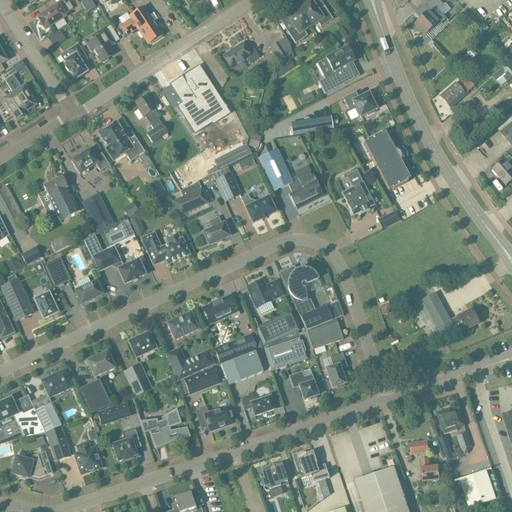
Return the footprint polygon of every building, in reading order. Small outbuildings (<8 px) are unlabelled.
[(98,6),(94,0),(89,0),(88,1),(93,10),(98,6)] [(297,7),(311,27),(317,23),(321,28),(333,20),(324,8),(318,12),(309,0),(308,0),(307,1),(306,0),(304,0),(302,1),(300,3),(299,4),(300,6),(297,7)] [(428,0),(414,13),(415,13),(421,20),(416,25),(425,36),(439,23),(441,25),(447,20),(439,11),(444,7),(445,6),(438,0),(428,0)] [(65,5),(63,1),(57,5),(57,6),(37,19),(40,23),(38,26),(43,28),(44,31),(66,18),(64,15),(73,10),(69,3),(65,5)] [(162,36),(144,7),(129,17),(131,20),(121,26),(127,36),(138,29),(148,45),(149,45),(150,46),(162,38),(161,37),(162,36)] [(311,27),(297,7),(295,9),(294,8),(292,8),(291,9),(289,10),(288,11),(287,12),(288,13),(285,15),(294,28),(287,32),(295,45),(307,37),(304,32),(311,27)] [(114,44),(105,29),(91,38),(94,41),(87,45),(92,53),(93,52),(101,64),(102,63),(104,64),(108,61),(108,59),(113,56),(108,48),(114,44)] [(60,31),(48,39),(50,43),(55,40),(58,45),(65,40),(60,31)] [(488,41),(482,46),(498,62),(503,57),(488,41)] [(288,57),(279,43),(271,49),(280,62),(288,57)] [(68,51),(60,57),(64,63),(66,66),(65,68),(68,72),(70,73),(75,80),(87,73),(81,64),(87,60),(78,45),(68,51)] [(248,54),(241,45),(222,57),(231,70),(246,60),(250,65),(259,59),(254,50),(248,54)] [(346,66),(354,62),(347,49),(323,61),(331,76),(318,83),(324,95),(354,80),(346,66)] [(511,72),(502,61),(487,76),(511,101),(511,72)] [(12,67),(1,75),(13,94),(25,113),(27,112),(28,113),(34,109),(33,107),(35,106),(32,101),(33,100),(32,96),(33,95),(27,86),(21,89),(14,78),(12,79),(11,77),(17,74),(12,67)] [(183,80),(212,124),(227,115),(211,89),(209,91),(204,83),(206,82),(199,70),(184,79),(183,80)] [(182,77),(169,85),(182,105),(178,107),(191,127),(194,132),(210,122),(183,80),(184,79),(182,77)] [(475,87),(468,78),(459,86),(457,84),(441,97),(451,109),(467,95),(466,95),(475,87)] [(26,114),(25,113),(13,94),(8,98),(3,93),(0,95),(0,112),(1,114),(7,110),(10,113),(11,112),(16,121),(26,114)] [(355,93),(342,99),(349,112),(355,108),(359,117),(360,118),(361,118),(366,115),(367,115),(367,117),(374,113),(373,112),(375,111),(376,110),(376,109),(376,110),(369,95),(368,94),(367,94),(367,95),(358,99),(355,93)] [(156,111),(147,97),(145,98),(144,97),(141,99),(141,101),(136,104),(140,110),(138,111),(143,119),(145,118),(149,125),(153,131),(146,135),(152,144),(167,134),(161,126),(162,125),(158,119),(160,118),(155,111),(156,111)] [(284,100),(290,112),(296,109),(290,97),(284,100)] [(293,137),(316,133),(314,121),(291,125),(293,137)] [(127,141),(116,124),(107,130),(106,129),(104,128),(100,131),(100,133),(101,134),(99,135),(108,149),(107,150),(106,150),(113,161),(125,154),(130,162),(145,153),(134,137),(127,141)] [(511,148),(511,124),(500,134),(511,148)] [(406,181),(410,180),(400,163),(402,162),(402,161),(402,160),(402,159),(403,158),(403,157),(402,157),(402,156),(402,155),(402,154),(401,154),(401,153),(400,151),(398,150),(397,150),(396,150),(395,149),(393,150),(384,133),(381,135),(381,134),(366,142),(366,143),(363,145),(388,191),(392,189),(392,191),(407,182),(406,181)] [(95,159),(90,150),(71,162),(80,176),(82,174),(84,175),(88,173),(88,170),(96,165),(100,172),(109,166),(102,154),(95,159)] [(292,184),(277,151),(258,159),(273,192),(273,193),(293,184),(292,183),(292,184)] [(511,177),(511,159),(509,157),(492,170),(506,187),(511,181),(511,179),(511,177)] [(252,158),(238,165),(240,169),(242,173),(251,169),(252,168),(256,166),(252,158)] [(323,197),(308,166),(294,173),(302,188),(289,195),(296,211),(323,197)] [(213,175),(215,180),(225,203),(240,196),(228,168),(213,175)] [(367,195),(362,185),(356,172),(354,173),(354,174),(355,173),(360,182),(351,186),(353,189),(342,195),(353,217),(359,213),(360,214),(359,215),(360,216),(369,211),(368,209),(373,206),(372,204),(376,202),(371,193),(367,195)] [(43,187),(52,205),(70,195),(70,194),(74,192),(70,183),(66,185),(62,177),(43,187)] [(165,191),(158,181),(149,187),(155,197),(165,191)] [(208,204),(198,183),(180,192),(183,198),(172,203),(179,217),(208,204)] [(5,187),(0,189),(0,193),(4,202),(11,198),(5,187)] [(79,212),(70,195),(52,205),(60,222),(79,212)] [(113,225),(98,195),(83,203),(88,212),(98,233),(113,225)] [(251,202),(248,196),(240,199),(252,224),(261,220),(262,221),(267,218),(266,218),(275,213),(268,198),(256,204),(256,203),(252,201),(251,202)] [(138,212),(133,203),(123,210),(128,218),(138,212)] [(382,230),(399,222),(395,213),(378,221),(382,230)] [(136,235),(144,232),(138,217),(131,220),(136,235)] [(221,226),(218,219),(209,223),(212,230),(203,234),(204,237),(203,238),(206,244),(207,243),(209,247),(229,237),(223,225),(221,226)] [(0,242),(9,237),(2,223),(0,223),(0,242)] [(161,249),(154,234),(141,240),(153,267),(165,261),(167,266),(189,256),(182,239),(179,240),(179,239),(177,237),(174,237),(170,239),(169,241),(169,244),(169,245),(161,249)] [(65,236),(61,238),(65,248),(70,245),(65,236)] [(41,259),(35,247),(28,251),(20,255),(26,267),(41,259)] [(123,268),(113,248),(92,258),(99,272),(111,267),(118,270),(124,285),(132,282),(137,280),(137,279),(145,276),(138,261),(123,268)] [(92,260),(88,251),(81,254),(85,263),(92,260)] [(20,269),(13,259),(6,263),(13,273),(20,269)] [(44,266),(54,288),(56,287),(63,284),(62,282),(65,281),(66,283),(70,281),(60,259),(46,266),(44,266)] [(40,264),(33,267),(36,272),(43,269),(40,264)] [(296,272),(294,267),(286,270),(286,269),(280,272),(280,273),(279,274),(306,332),(331,322),(326,307),(314,312),(303,287),(317,280),(316,278),(314,276),(312,274),(310,273),(307,272),(304,271),(302,271),(299,271),(296,272)] [(17,281),(14,275),(7,279),(10,284),(0,289),(16,322),(33,315),(17,281)] [(80,290),(75,292),(81,305),(102,296),(96,283),(90,285),(87,278),(76,283),(80,290)] [(262,282),(247,289),(256,309),(257,309),(260,316),(273,310),(270,303),(271,302),(271,301),(283,296),(276,282),(265,288),(262,282)] [(45,295),(44,293),(35,297),(37,299),(34,301),(43,321),(57,314),(48,294),(45,295)] [(64,294),(58,295),(60,308),(66,307),(64,294)] [(435,294),(423,301),(422,301),(423,302),(416,307),(433,339),(441,334),(442,335),(455,328),(454,328),(461,324),(468,335),(474,331),(472,328),(480,324),(472,311),(466,315),(465,313),(451,321),(435,294)] [(239,315),(230,296),(215,303),(215,304),(210,307),(210,306),(202,309),(204,314),(203,315),(206,321),(207,321),(209,325),(233,315),(234,317),(239,315)] [(3,311),(0,303),(0,337),(1,339),(13,333),(6,318),(7,318),(6,317),(4,312),(4,311),(3,311)] [(381,315),(391,315),(391,304),(381,305),(381,315)] [(299,331),(291,313),(255,330),(264,348),(299,331)] [(198,331),(190,314),(167,325),(174,342),(198,331)] [(336,320),(331,322),(306,332),(312,351),(343,341),(336,320)] [(156,350),(148,334),(128,343),(136,360),(156,350)] [(389,336),(391,344),(398,340),(395,335),(389,336)] [(256,351),(250,336),(214,350),(220,365),(256,351)] [(308,360),(300,337),(264,349),(271,372),(308,360)] [(263,372),(255,352),(220,366),(228,386),(263,372)] [(114,369),(107,353),(87,362),(86,362),(94,379),(114,369)] [(347,368),(342,354),(330,358),(332,366),(331,368),(326,370),(332,389),(336,388),(337,390),(344,388),(344,385),(345,385),(340,370),(347,368)] [(198,357),(172,368),(178,381),(204,369),(213,365),(210,358),(201,363),(198,357)] [(151,391),(140,366),(124,373),(135,398),(151,391)] [(219,384),(213,369),(183,381),(189,396),(219,384)] [(302,373),(289,377),(293,390),(299,388),(303,401),(309,399),(310,401),(316,399),(316,397),(318,396),(313,383),(314,382),(311,375),(310,370),(302,373)] [(71,389),(63,373),(44,382),(43,386),(49,399),(71,389)] [(111,407),(99,381),(79,390),(91,416),(111,407)] [(45,434),(28,396),(26,397),(27,400),(29,400),(32,407),(17,414),(10,399),(0,404),(0,429),(1,429),(0,426),(0,422),(13,417),(24,440),(45,434)] [(255,403),(253,397),(249,398),(249,397),(240,400),(244,412),(252,409),(254,418),(274,411),(270,398),(255,403)] [(61,427),(51,405),(35,412),(46,434),(61,427)] [(131,417),(127,405),(97,414),(101,427),(131,417)] [(234,425),(228,408),(208,415),(206,409),(195,413),(201,430),(208,428),(210,432),(234,425)] [(181,425),(176,411),(161,419),(162,422),(157,424),(157,421),(140,423),(144,434),(157,430),(159,434),(151,436),(156,451),(170,444),(190,439),(186,429),(170,432),(169,429),(181,425)] [(462,416),(460,411),(455,412),(456,413),(449,416),(447,411),(437,415),(444,436),(457,432),(456,429),(464,426),(461,416),(462,416)] [(511,412),(501,416),(511,448),(511,412)] [(71,458),(61,429),(46,434),(55,463),(71,458)] [(87,433),(90,443),(98,440),(94,430),(87,433)] [(141,448),(135,431),(122,435),(124,442),(112,446),(117,463),(123,462),(123,463),(132,460),(131,459),(136,457),(134,450),(141,448)] [(458,435),(461,454),(471,452),(468,434),(458,435)] [(428,454),(427,442),(410,444),(411,456),(428,454)] [(91,450),(88,443),(75,447),(78,454),(74,455),(81,475),(101,469),(94,449),(91,450)] [(52,474),(45,452),(33,456),(32,462),(15,458),(14,463),(12,462),(11,470),(12,470),(11,475),(28,479),(29,476),(39,479),(52,474)] [(299,454),(296,455),(297,458),(300,466),(300,469),(301,472),(302,473),(304,479),(312,477),(314,484),(330,479),(325,465),(319,467),(314,453),(307,455),(306,452),(304,453),(303,453),(299,454)] [(429,468),(429,459),(421,460),(422,469),(421,469),(423,483),(439,481),(438,467),(429,468)] [(288,482),(282,463),(274,466),(274,468),(260,473),(264,487),(264,488),(264,489),(264,490),(265,491),(266,492),(267,492),(268,492),(269,492),(270,491),(271,490),(281,487),(281,485),(288,482)] [(408,511),(394,469),(354,482),(364,511),(408,511)] [(496,501),(486,472),(459,481),(469,510),(496,501)] [(197,511),(198,511),(192,493),(175,499),(179,509),(170,511),(197,511)]
